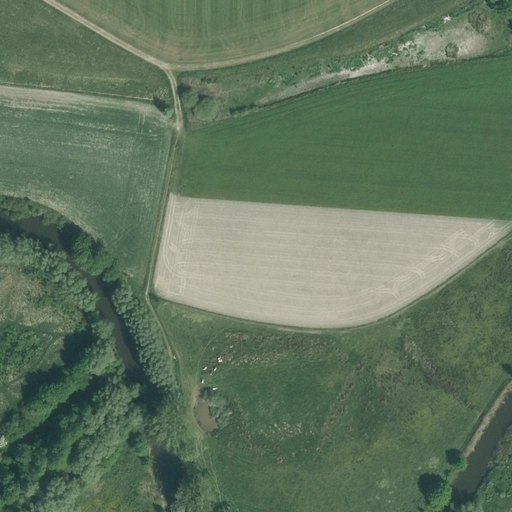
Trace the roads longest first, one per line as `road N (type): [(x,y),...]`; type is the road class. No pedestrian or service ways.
road 1 (track): [(394,0),(305,41),(168,68)]
road 2 (track): [(168,68),(48,0)]
